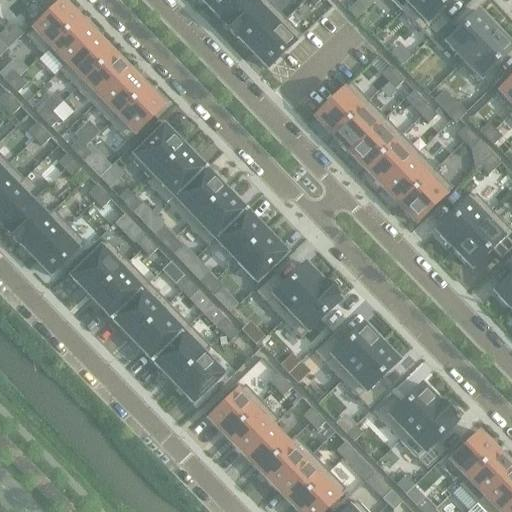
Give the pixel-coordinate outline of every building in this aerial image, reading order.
[(44,15),(52,8),(43,0),(42,0),(36,6),(44,15)] [(221,24),(246,0),(214,0),(206,8),(221,22),(220,23),(221,24)] [(236,40),(271,6),(265,0),(246,0),(221,24),(236,40)] [(416,0),(389,0),(402,14),(416,0)] [(416,0),(402,14),(429,42),(449,23),(439,13),(452,0),(416,0)] [(43,56),(80,20),(63,2),(26,38),(43,56)] [(252,54),(286,21),(279,13),(271,6),(236,40),(237,41),(237,40),(252,54)] [(353,7),(348,12),(356,21),(362,15),(353,7)] [(449,23),(429,42),(441,54),(448,47),(463,62),(459,66),(460,66),(497,30),(483,16),(482,17),(479,13),(459,33),(449,23)] [(60,73),(98,37),(97,36),(96,37),(80,20),(43,56),(44,56),(48,53),(63,69),(59,72),(60,73)] [(267,71),(302,37),(286,21),(252,54),(267,71)] [(18,26),(9,35),(16,42),(25,34),(18,26)] [(498,31),(497,30),(460,66),(477,84),(511,50),(511,47),(497,33),(498,31)] [(0,35),(0,42),(7,50),(8,51),(16,42),(5,31),(0,35)] [(77,90),(113,55),(106,48),(107,47),(105,44),(104,44),(100,39),(98,37),(60,73),(77,90)] [(93,107),(131,71),(130,70),(129,71),(113,55),(77,90),(93,107)] [(388,84),(397,75),(390,68),(381,76),(388,84)] [(110,125),(147,90),(140,82),(141,81),(138,78),(133,74),(133,73),(131,71),(93,107),(110,125)] [(4,80),(10,87),(19,79),(12,72),(4,80)] [(397,75),(388,84),(395,91),(404,82),(397,75)] [(26,86),(19,79),(10,87),(17,95),(26,86)] [(510,119),(511,116),(511,80),(495,97),(511,114),(509,117),(510,119)] [(332,138),(368,103),(351,85),(315,120),(332,138)] [(144,126),(164,108),(147,90),(110,125),(127,143),(144,126)] [(0,100),(0,104),(5,109),(14,101),(7,94),(0,100)] [(5,109),(12,117),(21,108),(14,101),(5,109)] [(347,156),(385,120),(368,103),(332,138),(339,145),(338,146),(347,156)] [(422,118),(430,110),(423,103),(415,111),(422,118)] [(455,125),(467,114),(458,105),(447,117),(455,125)] [(37,115),(44,122),(52,114),(46,106),(37,115)] [(437,117),(430,110),(422,118),(429,125),(437,117)] [(51,129),(59,121),(52,114),(44,122),(51,129)] [(365,172),(402,137),(385,120),(347,156),(348,157),(349,156),(365,172)] [(495,132),(488,124),(480,133),(487,140),(495,132)] [(37,125),(29,132),(28,133),(35,140),(44,132),(37,125)] [(148,186),(185,150),(174,139),(175,138),(173,136),(172,136),(164,128),(147,144),(130,160),(150,182),(147,185),(148,186)] [(464,144),(473,135),(466,128),(457,137),(464,144)] [(35,140),(42,148),(51,139),(44,132),(35,140)] [(487,140),(493,147),(494,147),(502,139),(495,132),(487,140)] [(471,151),(480,143),(473,135),(464,144),(471,151)] [(381,191),(418,154),(402,137),(365,172),(372,179),(371,181),(381,191)] [(70,149),(77,156),(85,149),(86,148),(79,141),(70,149)] [(85,149),(77,156),(84,164),(93,155),(86,148),(85,149)] [(168,207),(207,169),(206,168),(204,169),(198,163),(198,162),(196,160),(195,160),(185,150),(148,186),(168,207)] [(399,207),(435,172),(418,154),(381,191),(382,192),(383,190),(399,207)] [(0,174),(9,166),(0,156),(0,174)] [(74,163),(67,156),(60,162),(58,164),(65,172),(74,163)] [(481,167),(489,176),(501,165),(493,156),(481,167)] [(72,179),(81,170),(74,163),(65,172),(66,172),(72,179)] [(0,204),(24,181),(9,166),(0,174),(0,204)] [(188,228),(225,191),(215,181),(216,180),(213,178),(206,172),(208,170),(207,169),(168,207),(188,228)] [(416,225),(452,190),(435,172),(399,207),(416,225)] [(89,194),(88,196),(95,203),(104,194),(97,187),(89,194)] [(0,225),(3,229),(3,230),(3,231),(32,204),(17,188),(0,204),(0,225)] [(119,200),(126,207),(134,198),(127,191),(119,200)] [(246,213),(247,211),(246,210),(245,211),(238,205),(239,204),(236,202),(225,191),(188,228),(209,249),(215,242),(246,213)] [(455,193),(447,201),(453,206),(461,199),(455,193)] [(104,194),(95,203),(102,210),(111,201),(104,194)] [(476,196),(436,234),(453,251),(452,253),(493,214),(476,196)] [(134,198),(126,207),(133,214),(141,206),(134,198)] [(18,247),(54,212),(53,212),(50,215),(35,200),(32,204),(3,231),(18,247)] [(34,261),(69,228),(54,212),(18,247),(19,247),(20,247),(34,261)] [(236,263),(266,234),(246,213),(215,242),(236,263)] [(511,233),(493,214),(452,253),(467,268),(468,267),(471,270),(491,251),(501,261),(511,250),(511,233)] [(50,278),(85,244),(82,241),(69,228),(34,261),(50,278)] [(173,238),(164,229),(155,237),(164,247),(173,238)] [(266,234),(236,263),(257,285),(287,255),(266,234)] [(144,236),(135,244),(142,251),(151,243),(144,236)] [(182,248),(173,238),(164,247),(173,256),(182,248)] [(108,242),(70,279),(79,287),(78,288),(80,290),(81,290),(91,300),(129,264),(108,242)] [(151,243),(142,251),(149,259),(158,250),(151,243)] [(511,272),(511,277),(494,295),(511,312),(510,313),(511,314),(511,312),(511,258),(505,265),(511,272)] [(129,264),(91,300),(102,311),(101,311),(103,314),(104,313),(110,320),(109,322),(110,323),(149,285),(129,264)] [(275,276),(256,294),(266,304),(283,322),(323,284),(305,266),(284,286),(275,276)] [(200,284),(207,291),(215,282),(208,275),(200,284)] [(184,278),(175,286),(182,293),(191,285),(184,278)] [(215,282),(207,291),(214,298),(222,290),(215,282)] [(323,284),(283,322),(301,340),(340,302),(323,284)] [(149,285),(110,323),(111,324),(113,322),(119,329),(118,329),(121,332),(132,342),(169,306),(149,285)] [(183,293),(189,301),(198,292),(191,285),(183,293)] [(239,324),(250,313),(242,304),(230,315),(239,324)] [(169,306),(132,342),(142,353),(142,354),(144,356),(144,355),(151,362),(150,364),(151,365),(190,327),(169,306)] [(225,320),(216,328),(223,335),(232,327),(225,320)] [(334,336),(314,355),(342,383),(382,343),(368,328),(367,329),(364,326),(344,346),(334,336)] [(190,327),(151,365),(152,366),(153,364),(160,371),(159,371),(161,374),(162,373),(172,384),(210,348),(190,327)] [(232,327),(223,335),(230,343),(239,334),(232,327)] [(382,343),(342,383),(369,411),(388,392),(379,382),(399,362),(382,345),(383,344),(382,343)] [(210,348),(172,384),(183,395),(182,396),(184,398),(185,397),(193,406),(224,377),(204,355),(211,349),(210,348)] [(292,356),(280,367),(289,376),(300,364),(292,356)] [(278,375),(269,383),(276,391),(285,382),(278,375)] [(285,382),(276,391),(283,398),(292,390),(285,382)] [(245,386),(208,422),(226,440),(262,404),(245,386)] [(392,396),(373,415),(400,443),(440,405),(422,387),(402,406),(392,396)] [(262,404),(226,440),(233,447),(231,448),(241,458),(279,422),(262,404)] [(440,405),(400,443),(427,471),(447,452),(437,442),(457,423),(454,420),(455,420),(440,405)] [(311,410),(303,418),(310,425),(318,417),(311,410)] [(318,417),(310,425),(317,433),(326,424),(318,417)] [(279,422),(241,458),(242,459),(243,458),(259,474),(296,439),(295,438),(288,445),(273,429),(280,422),(279,422)] [(355,427),(347,436),(354,443),(363,435),(355,427)] [(480,435),(450,463),(466,481),(460,487),(460,488),(497,453),(480,435)] [(296,439),(259,474),(266,481),(264,483),(267,486),(274,493),(312,456),(296,439)] [(345,444),(336,452),(343,460),(352,451),(345,444)] [(352,451),(343,460),(350,467),(359,459),(352,451)] [(511,468),(497,453),(460,488),(476,504),(477,505),(511,471),(511,468)] [(312,456),(274,493),(275,494),(277,492),(292,509),(329,473),(312,456)] [(511,471),(477,505),(470,511),(504,511),(511,504),(511,471)] [(329,473),(292,509),(295,511),(324,511),(346,491),(329,473)] [(391,492),(383,501),(388,506),(397,498),(391,492)] [(397,498),(388,506),(393,511),(402,504),(397,498)] [(425,500),(416,508),(420,511),(435,511),(436,511),(425,500)] [(366,511),(357,502),(346,511),(366,511)]
